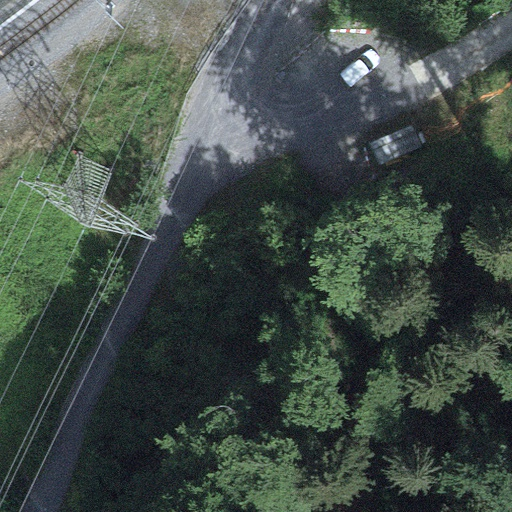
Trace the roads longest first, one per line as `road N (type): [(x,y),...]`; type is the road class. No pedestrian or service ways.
road 1 (track): [(275,0),(256,91),(62,511)]
road 2 (track): [(256,91),(402,87),(511,27)]
